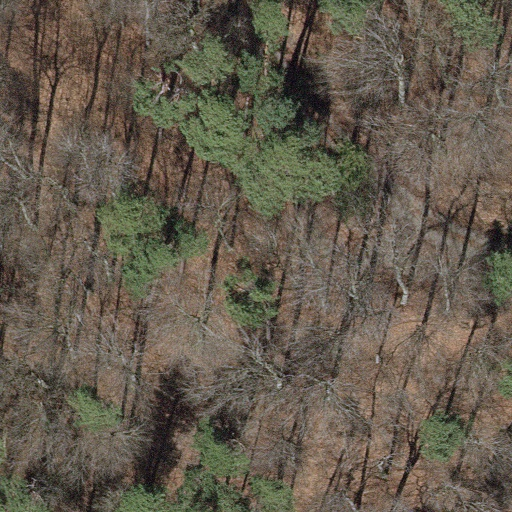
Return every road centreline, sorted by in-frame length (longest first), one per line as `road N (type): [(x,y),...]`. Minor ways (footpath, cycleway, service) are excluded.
road 1 (track): [(511,250),(401,200),(213,0)]
road 2 (track): [(319,115),(302,181),(315,243),(374,266),(423,260),(479,235)]
